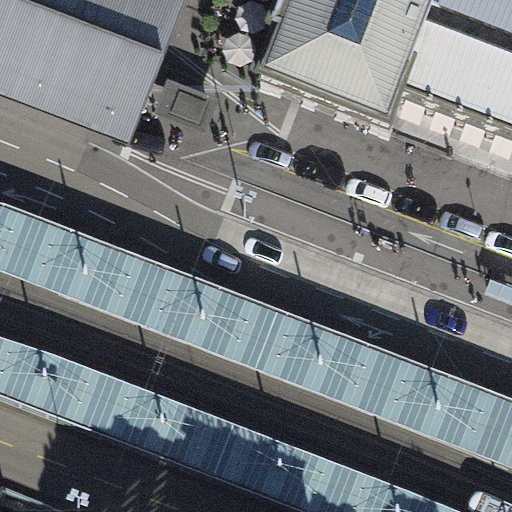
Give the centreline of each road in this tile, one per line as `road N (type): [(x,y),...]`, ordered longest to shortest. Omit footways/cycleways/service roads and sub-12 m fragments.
road 1 (tertiary): [(511,362),(271,269),(125,195)]
road 2 (residential): [(511,271),(257,178),(180,174),(125,195)]
road 3 (tertiary): [(125,195),(0,142)]
road 4 (tertiary): [(0,439),(125,489)]
